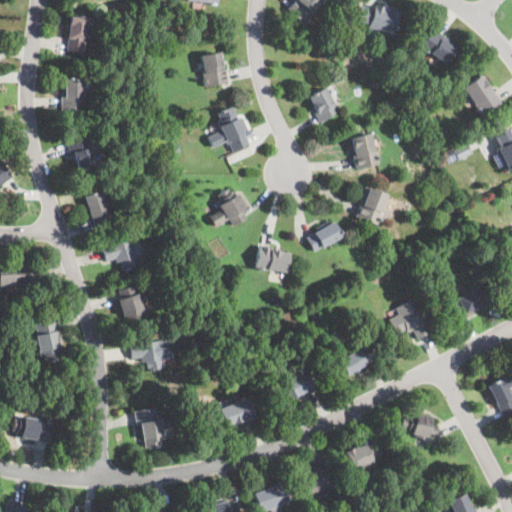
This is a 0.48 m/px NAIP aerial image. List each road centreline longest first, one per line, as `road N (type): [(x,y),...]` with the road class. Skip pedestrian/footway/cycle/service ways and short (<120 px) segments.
road 1 (tertiary): [(511,330),(286,443),(217,466),(101,478),(0,465)]
road 2 (residential): [(101,478),(102,376),(30,129),(37,0)]
road 3 (residential): [(288,175),(285,143),(261,83),(259,0)]
road 4 (residential): [(441,368),(508,511)]
